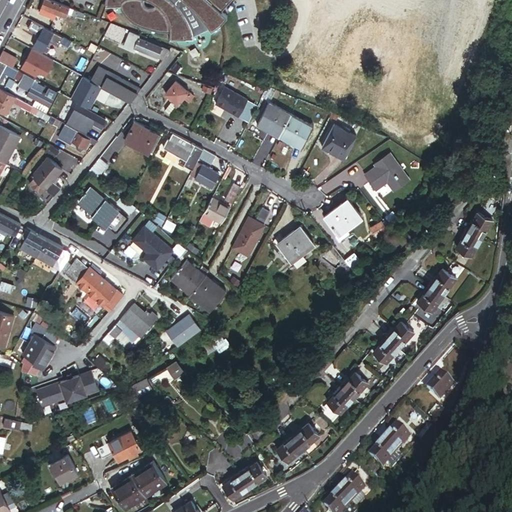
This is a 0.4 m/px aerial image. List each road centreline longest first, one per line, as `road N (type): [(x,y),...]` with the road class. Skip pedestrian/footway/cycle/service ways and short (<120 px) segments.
road 1 (residential): [(252,437),(511,154)]
road 2 (residential): [(488,314),(451,329),(317,481)]
road 3 (residential): [(488,314),(487,343),(457,428),(409,511)]
road 4 (residential): [(135,105),(307,196)]
road 5 (residential): [(38,226),(132,289),(85,347)]
road 6 (residential): [(38,226),(135,105)]
